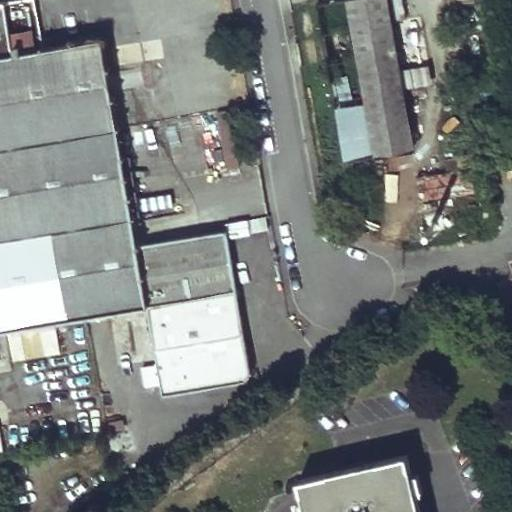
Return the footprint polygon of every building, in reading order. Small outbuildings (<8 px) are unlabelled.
[(43,47),(35,0),(12,0),(0,2),(0,330),(149,305),(163,395),(246,381),(251,373),(227,230),(145,245),(130,157),(122,158),(101,37),(43,47)] [(413,146),(386,0),(346,0),(375,153),(413,146)] [(215,117),(224,167),(238,165),(229,114),(215,117)] [(142,384),(158,382),(156,363),(140,364),(142,384)] [(419,511),(407,456),(299,480),(306,511),(419,511)]
